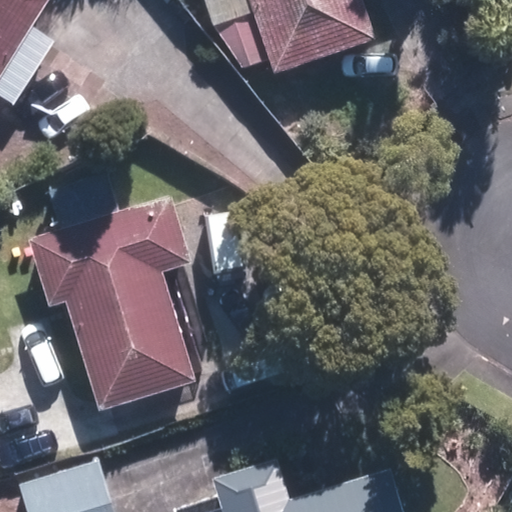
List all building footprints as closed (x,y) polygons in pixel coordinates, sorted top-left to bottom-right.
[(0,0),(0,82),(50,0),(0,0)] [(251,0),(277,75),(375,45),(359,0),(251,0)] [(197,383),(165,276),(195,266),(173,196),(30,240),(51,310),(67,305),(99,414),(197,383)] [(0,252),(28,243),(15,211),(0,216),(0,252)] [(27,511),(115,511),(100,461),(20,485),(27,511)] [(223,511),(406,511),(393,470),(288,502),(276,462),(214,480),(223,511)]
